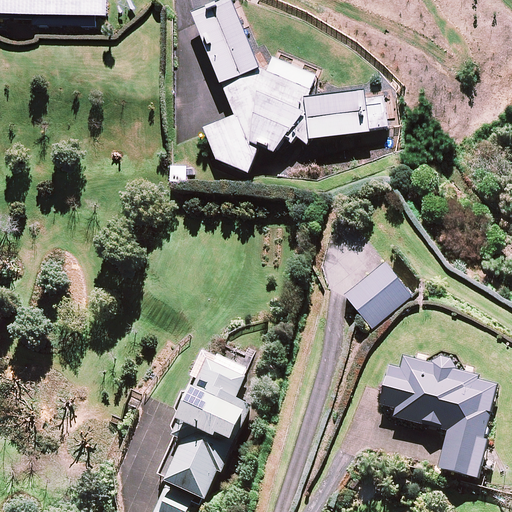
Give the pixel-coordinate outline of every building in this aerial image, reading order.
[(0,0),(0,20),(37,21),(37,29),(98,30),(98,23),(112,23),(111,0),(0,0)] [(316,144),(374,138),(374,133),(391,131),(386,86),(309,95),(264,75),(235,3),(197,18),(238,120),(208,132),(223,166),(251,178),(263,151),(277,158),(289,145),(295,150),(302,142),(312,150),(316,144)] [(348,299),(372,329),(392,313),(412,297),(389,267),(348,299)] [(482,386),(484,381),(460,374),(460,372),(459,370),(458,368),(457,366),(456,364),(454,362),(452,361),(450,361),(448,360),(445,360),(443,361),(441,361),(439,363),(437,364),(436,366),(435,368),(406,360),(403,373),(393,370),(384,408),(400,412),(398,420),(433,429),(433,426),(445,429),(444,432),(452,434),(442,472),(481,482),(490,444),(487,443),(500,390),(482,386)] [(170,487),(180,492),(210,502),(220,474),(225,476),(236,445),(240,447),(254,409),(240,403),(251,372),(221,361),(218,368),(206,364),(164,481),(172,484),(170,487)] [(179,493),(170,489),(167,494),(159,511),(188,511),(192,505),(177,498),(179,493)]
